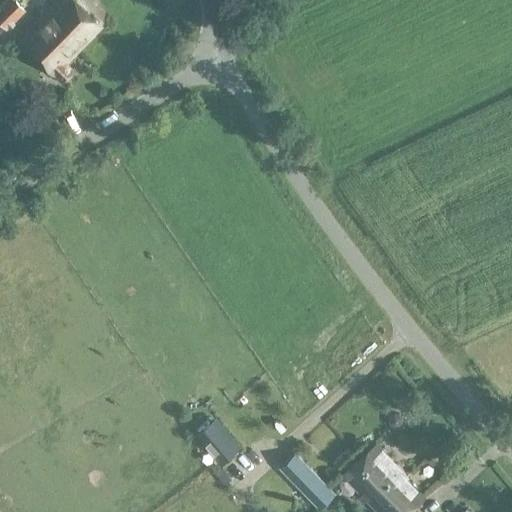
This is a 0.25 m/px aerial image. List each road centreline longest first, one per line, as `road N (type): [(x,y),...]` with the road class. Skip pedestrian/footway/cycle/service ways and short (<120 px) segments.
road 1 (unclassified): [(511,448),(434,359),(278,150),(225,56)]
road 2 (unclassified): [(0,202),(225,56)]
